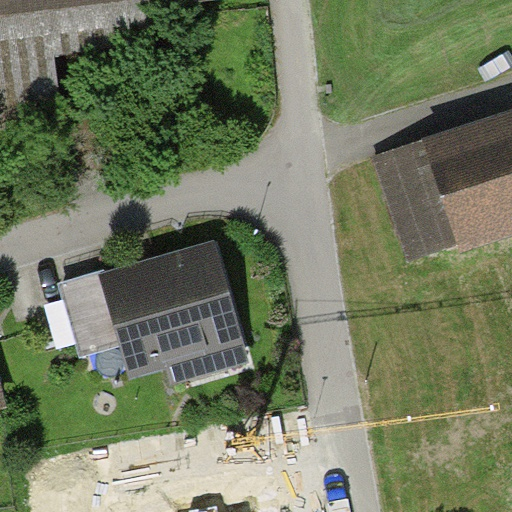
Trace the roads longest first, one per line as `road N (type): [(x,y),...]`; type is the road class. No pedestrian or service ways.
road 1 (unclassified): [(356,511),(301,171)]
road 2 (unclassified): [(0,254),(301,171)]
road 3 (unclassified): [(301,171),(292,0)]
